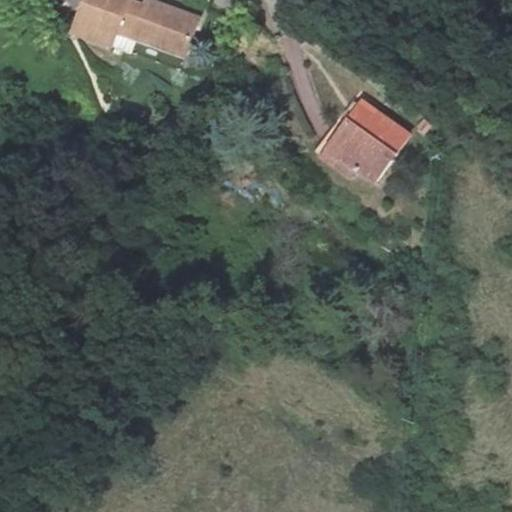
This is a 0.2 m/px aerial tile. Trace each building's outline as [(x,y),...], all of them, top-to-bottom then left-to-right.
[(113,0),(70,0),(57,32),(155,76),(175,24),(130,5),(127,13),(111,6),(113,0)] [(299,35),(283,36),(285,66),(301,65),(299,35)] [(350,108),(362,86),(349,79),(336,101),(350,108)] [(336,101),(329,112),(319,130),(348,147),(371,160),(401,109),(362,86),(350,108),(336,101)] [(341,158),(348,147),(319,130),(329,112),(318,107),(303,136),(341,158)]
